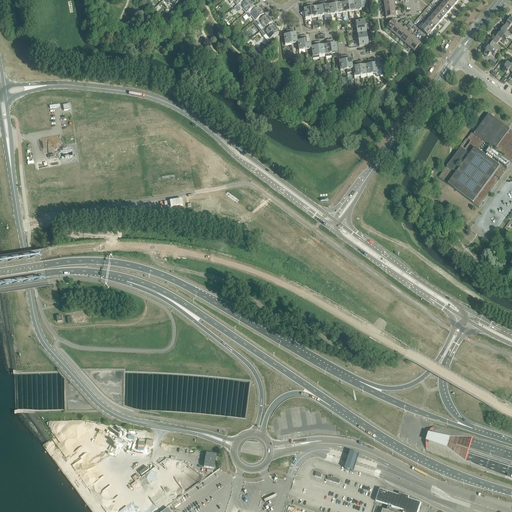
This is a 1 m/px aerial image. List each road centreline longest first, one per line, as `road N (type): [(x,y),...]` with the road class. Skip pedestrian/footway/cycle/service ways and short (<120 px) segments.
road 1 (motorway): [(511,456),(375,414),(270,394),(125,382),(0,385)]
road 2 (motorway): [(0,401),(170,400),(268,410),(371,429),(511,472)]
road 3 (trunk): [(357,384),(149,270),(92,260),(0,272)]
road 4 (secondary): [(195,432),(117,416),(49,350),(34,318),(10,166)]
road 5 (trunk): [(126,278),(168,295),(332,403)]
road 6 (trunk): [(126,278),(248,365),(260,393),(253,433)]
road 7 (trunk): [(332,403),(406,450),(505,490)]
road 8 (secondary): [(44,85),(151,96),(211,131)]
road 9 (secondary): [(468,314),(338,223)]
road 10 (secondary): [(330,228),(459,318)]
road 11 (secondary): [(211,131),(330,228)]
road 12 (secondary): [(332,218),(211,131)]
road 13 (tertiary): [(370,172),(455,57)]
road 14 (trunk): [(459,318),(415,383),(357,384)]
road 15 (trunk): [(0,280),(68,270),(126,278)]
road 16 (trunk): [(472,430),(357,384)]
road 17 (trunk): [(472,430),(456,417),(442,379),(468,323)]
